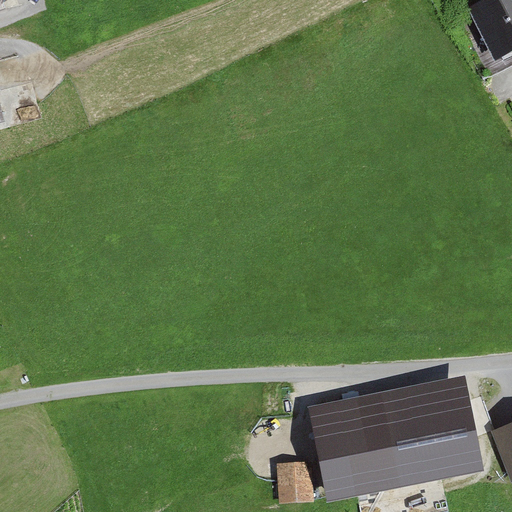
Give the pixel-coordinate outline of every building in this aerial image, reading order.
[(0,0),(0,12),(24,0),(0,0)] [(511,0),(500,0),(468,17),(497,69),(511,61),(511,0)] [(0,72),(0,129),(16,125),(0,72)] [(464,372),(310,405),(328,489),(482,456),(464,372)] [(511,418),(493,426),(511,478),(511,418)] [(306,460),(280,461),(283,503),(309,502),(306,460)]
